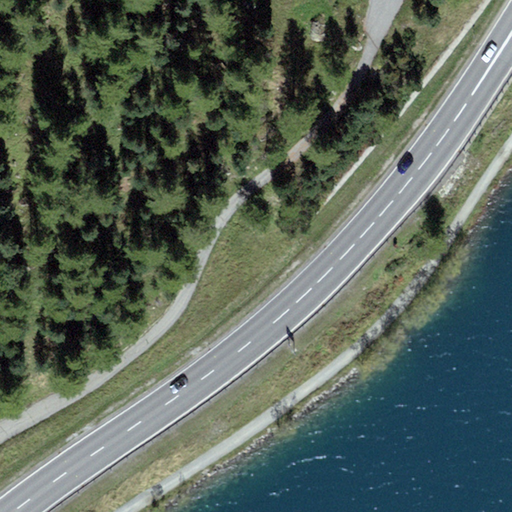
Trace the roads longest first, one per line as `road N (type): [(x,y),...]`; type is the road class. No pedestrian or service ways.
road 1 (primary): [(12,511),(201,380),(320,281),(434,150),(511,32)]
road 2 (track): [(0,433),(154,335),(237,200),(349,97),(398,0)]
road 3 (track): [(124,511),(355,350),(436,259),(511,142)]
